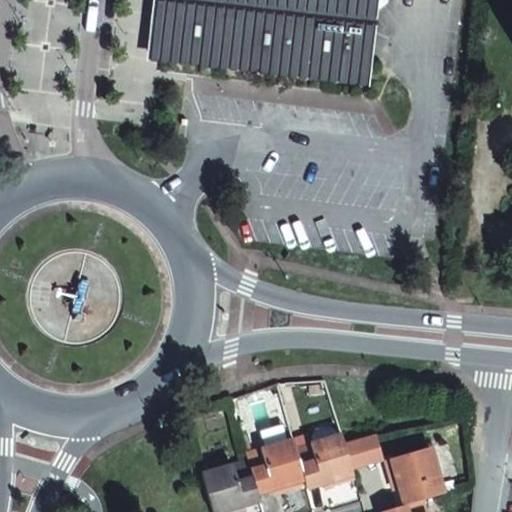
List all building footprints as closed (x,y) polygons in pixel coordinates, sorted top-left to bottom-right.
[(363,15),(365,0),(163,0),(157,51),(356,74),(363,15)] [(384,0),(365,0),(363,15),(369,16),(384,4),(384,0)] [(331,486),(352,480),(349,468),(342,444),(340,436),(293,449),(303,484),(305,489),(329,482),(331,486)] [(371,436),(342,444),(349,468),(378,459),(371,436)] [(293,449),(291,441),(244,455),(246,462),(256,494),(280,486),(281,490),(303,484),(293,449)] [(419,501),(441,494),(427,448),(384,461),(391,483),(394,481),(402,506),(419,501)] [(234,511),(234,509),(258,502),(256,494),(246,462),(200,475),(210,511),(234,511)] [(422,511),(419,501),(402,506),(381,511),(422,511)]
